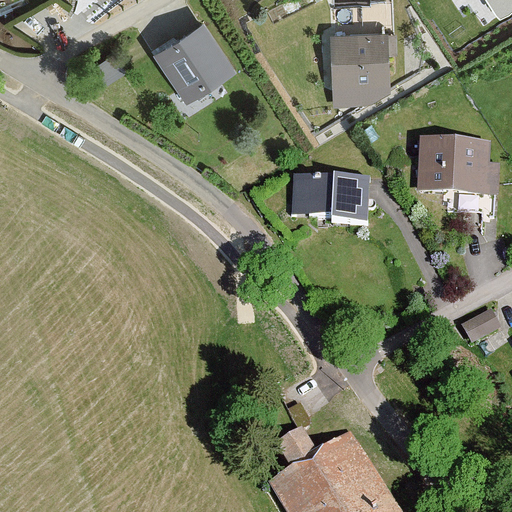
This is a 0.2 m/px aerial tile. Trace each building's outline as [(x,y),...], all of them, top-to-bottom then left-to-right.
[(511,0),(492,0),(499,10),(511,1),(511,0)] [(235,71),(201,21),(152,54),(186,104),(235,71)] [(392,33),(330,34),(331,86),(393,86),(392,33)] [(490,146),(418,145),(417,195),(489,197),(490,146)] [(367,181),(293,179),(292,219),(366,221),(367,181)] [(500,330),(491,313),(462,329),(471,347),(500,330)] [(290,495),(300,511),(389,511),(357,456),(290,495)]
